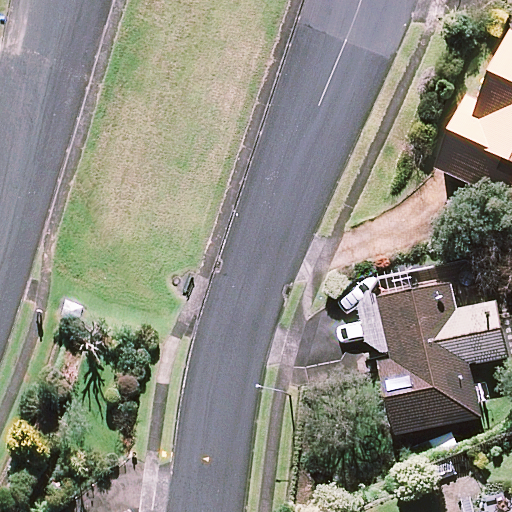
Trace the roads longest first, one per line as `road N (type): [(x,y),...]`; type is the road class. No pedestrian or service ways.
road 1 (residential): [(369,0),(256,294),(210,511)]
road 2 (residential): [(0,269),(68,0)]
